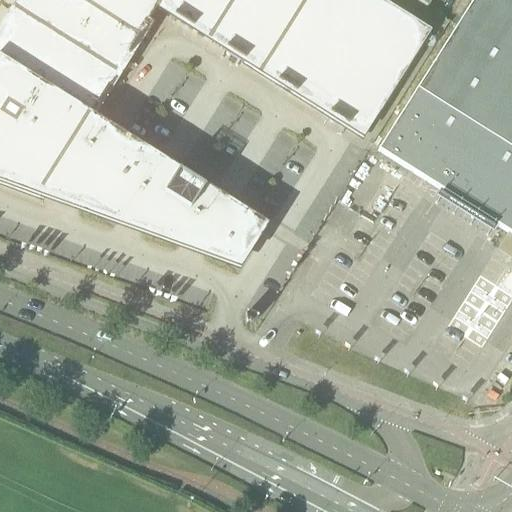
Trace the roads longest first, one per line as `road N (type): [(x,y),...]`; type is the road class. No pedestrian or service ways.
road 1 (primary): [(402,482),(151,362),(0,302)]
road 2 (unclassified): [(378,412),(0,264)]
road 3 (primary): [(0,346),(224,459)]
road 4 (unclassified): [(224,459),(279,455),(388,501),(402,482)]
road 5 (unclassified): [(511,435),(496,455),(378,412)]
